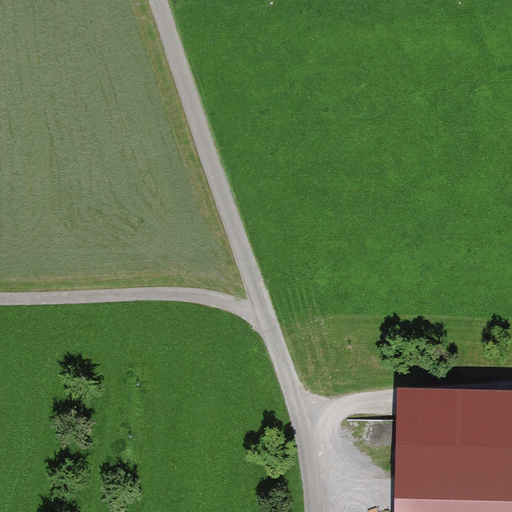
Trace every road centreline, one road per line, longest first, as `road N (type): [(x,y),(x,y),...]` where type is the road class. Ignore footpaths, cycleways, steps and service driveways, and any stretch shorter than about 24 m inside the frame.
road 1 (unclassified): [(316,511),(306,426),(153,0)]
road 2 (track): [(0,299),(145,295),(258,309)]
